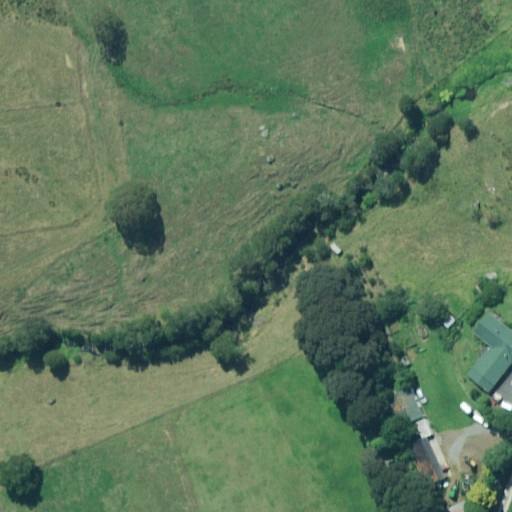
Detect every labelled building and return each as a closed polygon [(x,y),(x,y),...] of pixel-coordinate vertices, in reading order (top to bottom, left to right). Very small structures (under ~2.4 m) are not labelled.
[(460,320),(452,312),(444,320),(452,328),(460,320)] [(479,334),(496,347),(471,377),(492,394),(511,369),(511,325),(496,313),(479,334)] [(394,397),(405,426),(428,416),(417,388),(394,397)] [(429,420),(420,424),(426,439),(435,436),(429,420)] [(477,511),(473,499),(451,509),(452,511),(477,511)]
